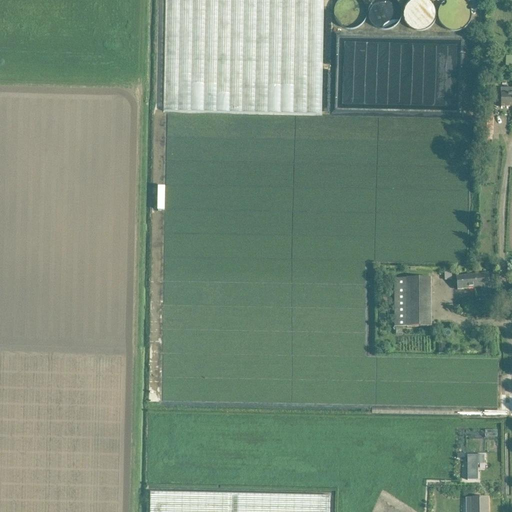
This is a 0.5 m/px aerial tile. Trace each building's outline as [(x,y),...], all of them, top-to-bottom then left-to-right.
[(322,115),(324,19),(323,0),(165,0),(164,112),(322,115)] [(511,107),(511,88),(500,89),(501,107),(511,107)] [(492,135),(493,119),(482,118),(481,135),(492,135)] [(454,280),(453,273),(442,275),(443,282),(454,280)] [(489,286),(488,274),(456,278),(457,290),(489,286)] [(431,327),(431,279),(407,279),(393,279),(394,327),(407,327),(431,327)] [(450,408),(501,408),(501,362),(479,362),(479,369),(469,369),(469,371),(460,371),(460,388),(450,388),(450,408)] [(467,456),(467,481),(468,481),(468,480),(477,480),(477,464),(484,464),(484,456),(467,456)] [(329,511),(330,496),(150,493),(149,511),(329,511)] [(487,511),(487,499),(471,499),(470,511),(487,511)]
